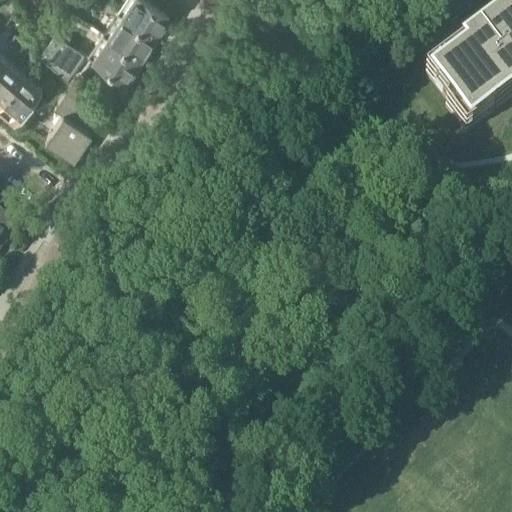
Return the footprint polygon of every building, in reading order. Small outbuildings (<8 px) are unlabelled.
[(169,14),(148,0),(123,0),(117,11),(155,36),(169,14)] [(486,26),(425,73),(432,82),(448,103),(445,107),(466,134),(475,126),(495,111),(511,98),(511,0),(509,2),(511,8),(507,11),(486,26)] [(155,36),(117,11),(102,33),(140,58),(155,36)] [(66,79),(84,52),(54,33),(40,53),(66,79)] [(140,58),(102,33),(88,55),(125,80),(140,58)] [(14,34),(6,44),(13,50),(21,40),(14,34)] [(24,72),(37,56),(35,54),(21,70),(24,72)] [(21,70),(6,57),(0,63),(0,99),(24,72),(21,70)] [(41,87),(24,72),(0,99),(0,108),(14,120),(41,87)] [(61,114),(44,140),(73,158),(90,132),(82,126),(93,110),(65,91),(53,108),(61,114)] [(0,257),(17,229),(0,218),(0,257)]
